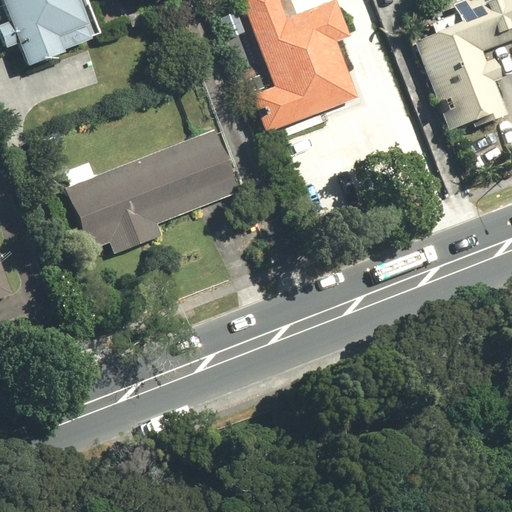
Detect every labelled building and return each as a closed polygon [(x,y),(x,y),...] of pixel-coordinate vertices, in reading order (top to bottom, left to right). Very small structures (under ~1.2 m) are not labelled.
[(0,0),(0,48),(3,48),(12,70),(98,36),(83,0),(0,0)] [(240,95),(255,134),(346,100),(326,46),(342,40),(326,0),(321,0),(273,18),(265,0),(228,0),(261,87),(240,95)] [(511,39),(511,23),(502,0),(454,0),(437,8),(440,16),(435,19),(414,28),(417,36),(400,43),(438,133),(471,119),(473,125),(498,115),(495,109),(473,56),(511,39)] [(77,255),(100,246),(104,257),(158,235),(154,224),(229,194),(203,129),(87,176),(82,164),(56,175),(61,187),(51,191),(77,255)] [(0,326),(45,311),(36,286),(4,297),(0,285),(0,326)]
